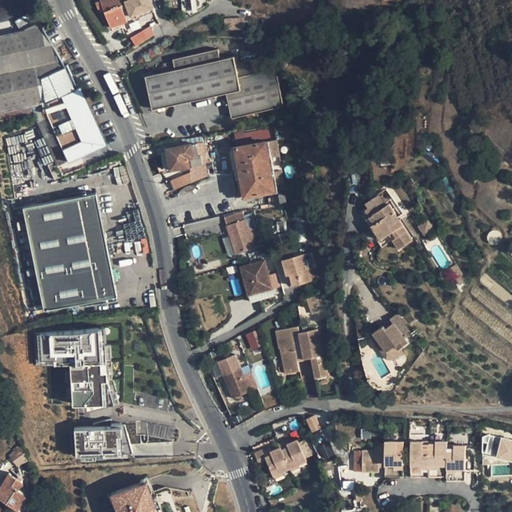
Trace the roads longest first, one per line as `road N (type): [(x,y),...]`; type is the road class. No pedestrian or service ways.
road 1 (unclassified): [(224,441),(175,334),(156,218),(132,148),(61,0)]
road 2 (residential): [(511,408),(323,404),(292,408),(224,441)]
road 3 (unknown): [(228,1),(168,33),(109,88)]
road 4 (unknown): [(306,292),(184,360)]
